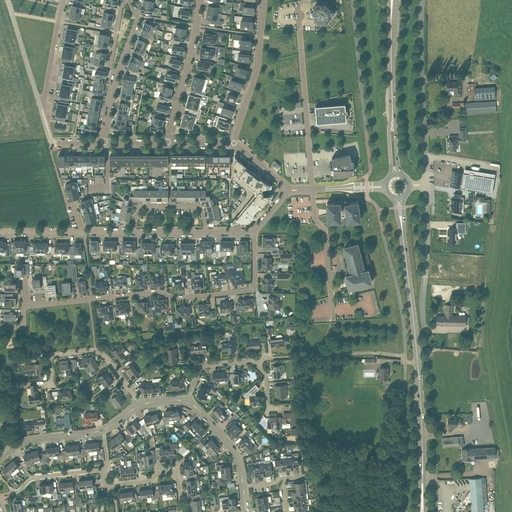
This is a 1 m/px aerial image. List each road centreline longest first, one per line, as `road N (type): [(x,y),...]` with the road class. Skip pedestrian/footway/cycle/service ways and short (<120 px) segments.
road 1 (track): [(511,499),(489,335),(511,171)]
road 2 (residential): [(23,307),(249,291),(253,232)]
road 3 (secondary): [(422,500),(402,230)]
road 4 (unclassified): [(311,188),(297,4)]
road 5 (unclassified): [(426,184),(421,0)]
road 6 (residential): [(139,405),(94,350),(50,354),(50,383),(41,385)]
road 7 (residential): [(233,143),(256,68),(264,0)]
road 8 (residential): [(167,141),(199,0)]
road 9 (unclassified): [(425,328),(426,184)]
road 10 (residential): [(133,232),(0,232)]
road 11 (residential): [(311,188),(333,316)]
